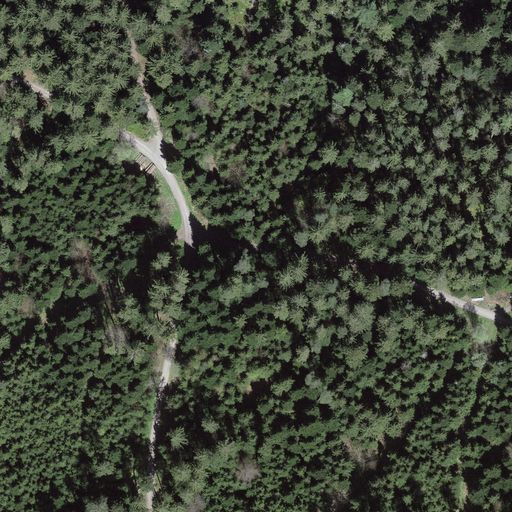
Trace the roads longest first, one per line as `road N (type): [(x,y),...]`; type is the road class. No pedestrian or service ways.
road 1 (track): [(189,224),(511,325)]
road 2 (track): [(189,224),(151,457),(151,511)]
road 3 (track): [(0,75),(156,152),(189,224)]
road 4 (track): [(189,224),(121,288),(36,320),(0,367)]
road 5 (track): [(156,152),(132,0)]
